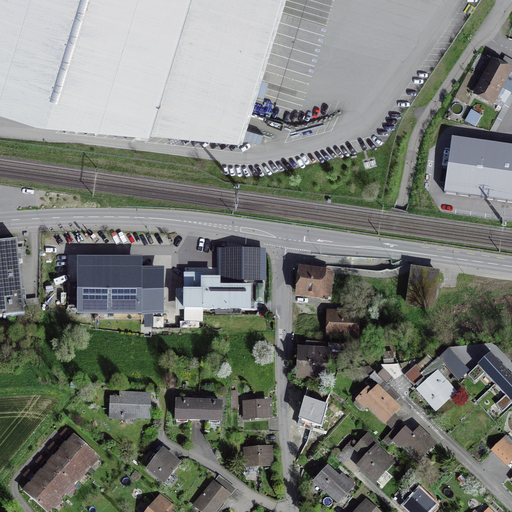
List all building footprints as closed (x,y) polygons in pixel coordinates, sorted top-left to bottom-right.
[(308,0),(0,0),(0,105),(21,112),(254,151),(308,0)] [(474,92),(493,102),(511,68),(493,58),(474,92)] [(511,144),(453,137),(445,189),(511,198),(511,144)] [(18,241),(0,242),(0,317),(25,315),(24,297),(20,260),(18,241)] [(204,275),(184,276),(184,314),(255,314),(255,306),(265,306),(264,253),(242,254),(242,290),(222,290),(222,280),(204,280),(204,275)] [(141,257),(79,257),(79,312),(163,312),(163,267),(141,267),(141,257)] [(334,274),(300,270),(296,297),(330,302),(334,274)] [(438,274),(413,270),(408,305),(433,308),(438,274)] [(359,314),(327,313),(326,339),(357,341),(359,314)] [(380,357),(368,358),(368,363),(395,361),(394,345),(380,346),(380,357)] [(328,354),(301,353),(300,376),(327,377),(328,357),(344,358),(344,348),(328,347),(328,354)] [(468,370),(449,348),(439,357),(459,379),(468,370)] [(511,375),(490,352),(478,363),(511,399),(511,375)] [(424,375),(417,367),(405,379),(437,413),(457,395),(439,376),(448,369),(440,361),(424,375)] [(402,410),(378,388),(374,392),(369,389),(358,402),(392,433),(401,422),(396,417),(402,410)] [(110,393),(109,418),(148,420),(149,395),(110,393)] [(327,403),(305,397),(299,416),(321,423),(327,403)] [(245,402),(245,418),(269,417),(268,401),(245,402)] [(221,422),(222,404),(211,403),(188,402),(176,402),(176,419),(221,422)] [(436,445),(420,430),(413,437),(405,430),(395,441),(420,463),(436,445)] [(46,511),(49,511),(99,457),(73,434),(67,440),(55,454),(41,468),(29,482),(22,490),(46,511)] [(380,446),(368,436),(353,452),(363,461),(355,469),(376,488),(396,466),(377,449),(380,446)] [(511,442),(507,437),(495,449),(511,467),(511,442)] [(244,450),(245,467),(272,466),(271,449),(244,450)] [(160,451),(146,470),(164,484),(179,464),(160,451)] [(330,466),(316,481),(341,503),(355,487),(330,466)] [(219,478),(195,505),(202,511),(215,511),(234,490),(219,478)] [(427,511),(435,503),(420,488),(404,505),(411,511),(427,511)] [(378,511),(366,501),(356,511),(378,511)] [(148,511),(168,511),(156,502),(148,511)]
